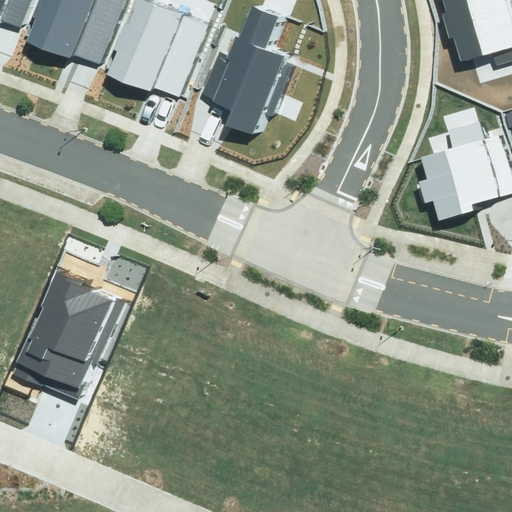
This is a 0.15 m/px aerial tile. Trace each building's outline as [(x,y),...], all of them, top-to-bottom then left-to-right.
[(0,0),(0,18),(21,27),(31,0),(0,0)] [(46,0),(31,40),(97,66),(124,0),(46,0)] [(137,0),(107,73),(174,100),(204,27),(137,0)] [(511,0),(441,0),(459,62),(490,53),(494,66),(511,61),(511,0)] [(220,51),(202,91),(241,108),(234,124),(255,133),(291,53),(276,46),(288,18),(255,3),(231,56),(220,51)] [(414,179),(422,206),(434,203),(439,221),(477,210),(473,204),(511,192),(511,183),(498,137),(487,140),(476,104),(443,114),(452,146),(418,156),(424,176),(414,179)] [(54,268),(10,372),(76,400),(83,382),(80,381),(88,361),(93,363),(120,300),(89,287),(90,283),(54,268)]
